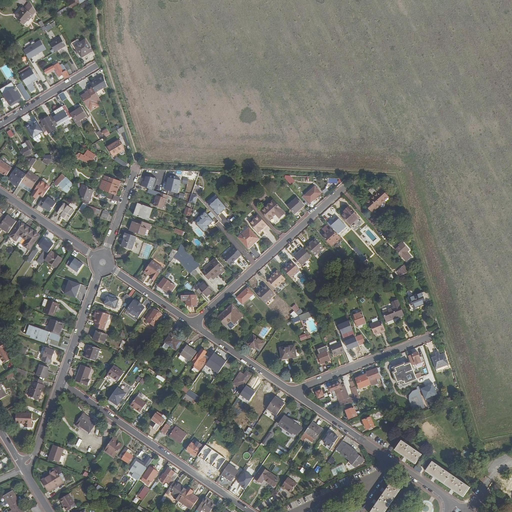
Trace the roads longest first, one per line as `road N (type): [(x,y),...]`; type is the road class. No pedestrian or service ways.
road 1 (residential): [(248,511),(60,382)]
road 2 (residential): [(192,324),(336,194)]
road 3 (residential): [(432,335),(296,394)]
road 4 (residential): [(60,382),(101,262)]
road 5 (residential): [(192,324),(296,394)]
road 6 (residential): [(296,394),(398,465)]
road 7 (residential): [(0,192),(101,262)]
